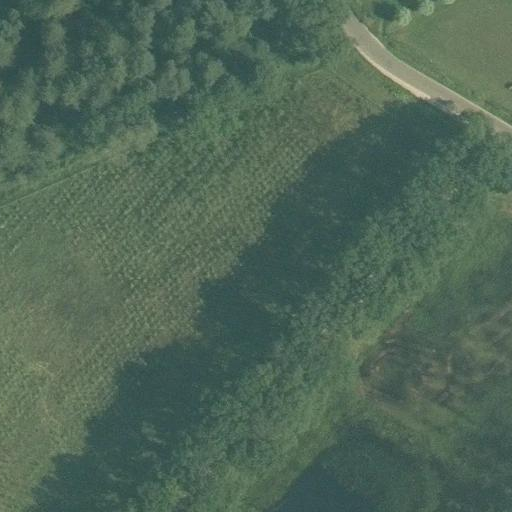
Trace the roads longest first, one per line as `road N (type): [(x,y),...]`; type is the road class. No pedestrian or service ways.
road 1 (track): [(482,157),(170,511)]
road 2 (track): [(306,0),(331,58),(482,157)]
road 3 (tertiary): [(511,138),(368,48),(338,0)]
